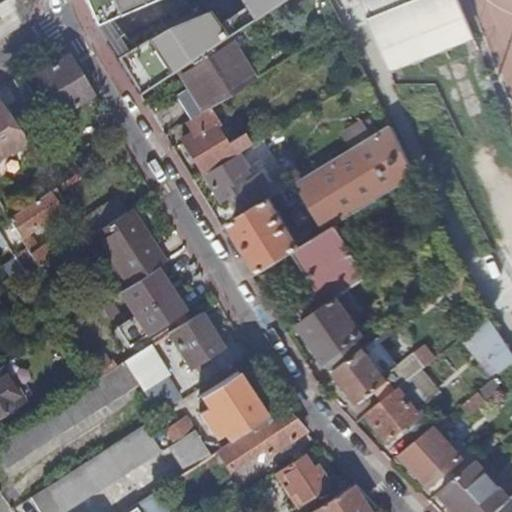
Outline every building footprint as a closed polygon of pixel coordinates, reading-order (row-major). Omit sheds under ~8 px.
[(0,38),(30,19),(36,0),(5,0),(0,4),(0,38)] [(85,0),(96,24),(150,0),(85,0)] [(139,91),(176,66),(227,34),(277,0),(239,0),(243,5),(217,23),(208,10),(165,23),(115,55),(139,91)] [(360,0),(387,68),(472,34),(458,0),(360,0)] [(227,34),(176,66),(190,88),(179,95),(192,116),(209,105),(254,77),(227,34)] [(59,114),(92,94),(68,55),(35,74),(59,114)] [(192,116),(184,121),(191,133),(183,138),(203,172),(237,151),(251,142),(244,131),(226,142),(215,125),(220,122),(209,105),(192,116)] [(0,157),(7,152),(8,154),(26,142),(4,109),(0,111),(0,157)] [(415,175),(390,123),(282,189),(291,204),(305,195),(326,230),(336,224),(415,175)] [(254,177),(237,151),(203,172),(220,199),(234,191),(247,211),(267,199),(262,190),(273,184),(265,171),(254,177)] [(64,188),(82,176),(78,171),(60,183),(64,188)] [(28,231),(64,207),(51,188),(7,217),(25,247),(38,268),(72,246),(68,240),(52,250),(46,242),(39,247),(28,231)] [(104,225),(125,212),(115,197),(94,210),(104,225)] [(300,246),(270,197),(267,199),(247,211),(230,221),(261,270),(292,251),(300,246)] [(128,287),(156,269),(164,264),(130,209),(125,212),(104,225),(93,232),(128,287)] [(300,246),(292,251),(314,288),(292,302),(303,321),(337,298),(365,278),(353,260),(357,258),(336,224),(326,230),(300,246)] [(14,283),(25,276),(26,275),(14,255),(0,232),(0,244),(2,248),(7,261),(9,265),(4,268),(14,283)] [(26,275),(38,268),(25,247),(14,255),(26,275)] [(147,333),(182,309),(156,269),(128,287),(120,291),(147,333)] [(467,281),(462,275),(450,284),(455,290),(467,281)] [(303,321),(300,324),(325,358),(334,371),(364,348),(356,338),(362,334),(337,298),(303,321)] [(197,368),(208,362),(205,357),(221,346),(200,313),(168,333),(189,367),(194,363),(197,368)] [(499,371),(511,358),(511,352),(488,318),(468,334),(499,371)] [(377,338),(364,348),(385,376),(398,366),(377,338)] [(136,379),(161,363),(149,345),(124,361),(136,379)] [(422,346),(415,352),(425,367),(434,360),(422,346)] [(385,376),(364,348),(334,371),(358,403),(374,391),(388,380),(396,390),(412,378),(423,368),(425,367),(415,352),(398,366),(385,376)] [(0,457),(6,467),(138,382),(136,379),(124,361),(94,380),(0,439),(0,457)] [(0,416),(23,401),(1,366),(0,366),(0,416)] [(423,368),(412,378),(427,396),(438,387),(423,368)] [(265,416),(237,371),(200,394),(208,407),(200,412),(212,430),(220,425),(229,439),(265,416)] [(157,413),(178,399),(164,376),(143,389),(157,413)] [(382,401),(367,414),(388,440),(402,429),(420,414),(414,407),(419,402),(427,396),(412,378),(396,390),(382,401)] [(388,380),(374,391),(382,401),(396,390),(388,380)] [(485,400),(478,392),(462,405),(469,414),(485,400)] [(187,470),(204,458),(205,458),(211,454),(177,402),(158,414),(157,415),(174,442),(170,445),(187,470)] [(420,414),(402,429),(404,433),(428,414),(419,402),(414,407),(420,414)] [(218,477),(249,457),(250,447),(259,441),(268,454),(305,430),(283,407),(211,454),(205,458),(218,477)] [(40,511),(62,511),(160,449),(143,423),(30,497),(40,511)] [(435,427),(401,454),(429,488),(463,460),(435,427)] [(298,507),(332,485),(319,464),(315,466),(306,454),(276,473),(298,507)] [(495,511),(511,497),(476,459),(439,492),(457,511),(495,511)] [(367,511),(350,485),(307,511),(367,511)] [(146,511),(172,511),(174,511),(158,489),(139,502),(146,511)]
